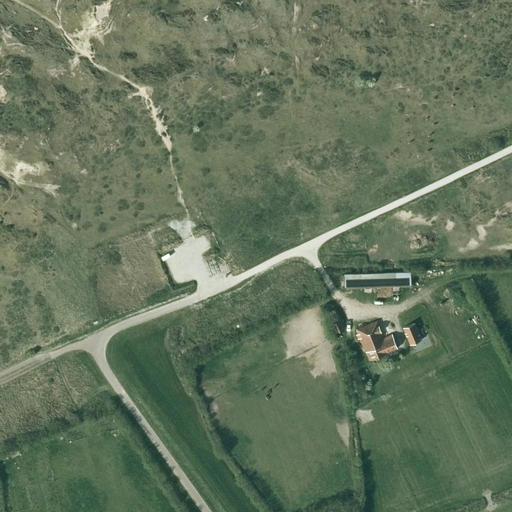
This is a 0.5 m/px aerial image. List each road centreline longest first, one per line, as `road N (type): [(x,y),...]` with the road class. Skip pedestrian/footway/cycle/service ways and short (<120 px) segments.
road 1 (unclassified): [(94,341),(327,235)]
road 2 (unclassified): [(206,511),(94,341)]
